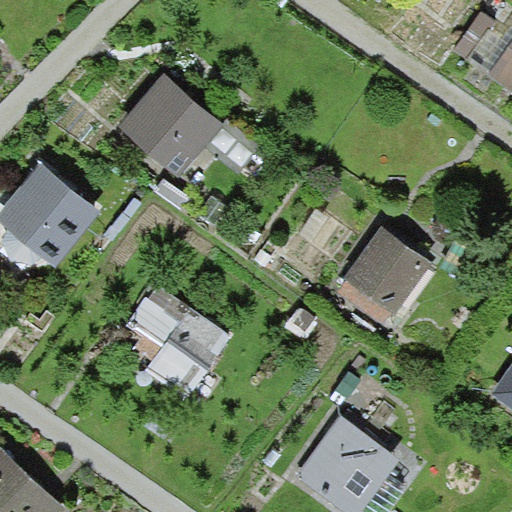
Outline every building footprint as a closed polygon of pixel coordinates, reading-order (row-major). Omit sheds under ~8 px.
[(511,32),(485,70),(511,89),(511,32)] [(160,75),(122,119),(179,169),(218,124),(160,75)] [(38,162),(0,211),(0,249),(41,281),(97,207),(38,162)] [(426,262),(378,222),(330,280),(378,320),(426,262)] [(231,331),(151,274),(119,319),(157,346),(135,376),(177,406),(231,331)] [(511,359),(487,397),(511,413),(511,359)] [(339,415),(293,475),(341,511),(357,511),(397,459),(339,415)] [(0,449),(0,511),(51,511),(59,504),(0,449)]
